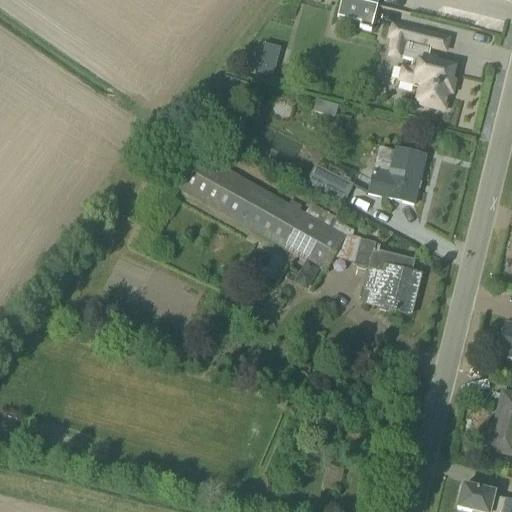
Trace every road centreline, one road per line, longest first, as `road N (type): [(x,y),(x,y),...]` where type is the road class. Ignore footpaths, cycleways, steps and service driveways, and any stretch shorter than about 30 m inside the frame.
road 1 (unclassified): [(507,126),(413,511)]
road 2 (track): [(261,0),(188,98)]
